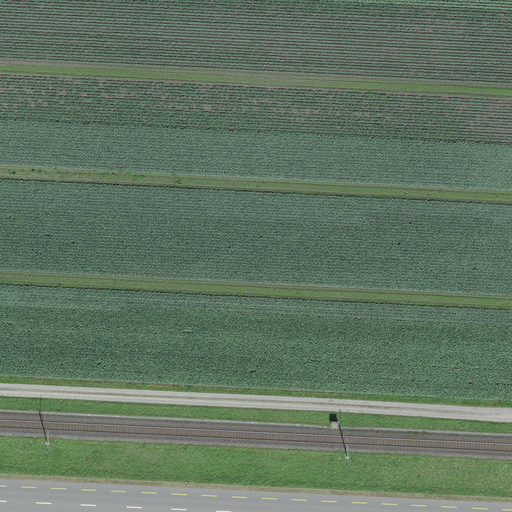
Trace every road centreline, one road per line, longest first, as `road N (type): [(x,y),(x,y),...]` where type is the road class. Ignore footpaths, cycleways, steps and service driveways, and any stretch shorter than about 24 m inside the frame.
road 1 (track): [(511,417),(0,389)]
road 2 (primary): [(231,511),(0,501)]
